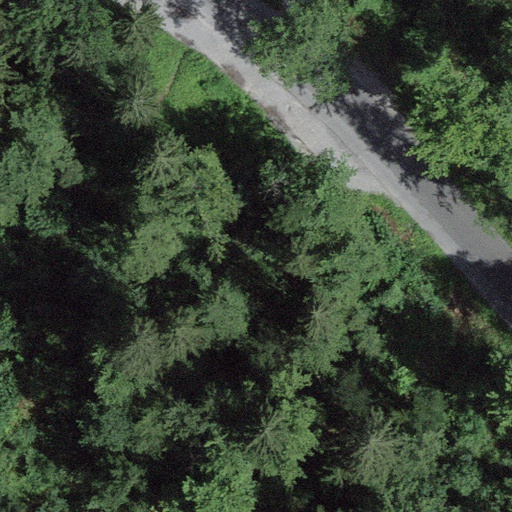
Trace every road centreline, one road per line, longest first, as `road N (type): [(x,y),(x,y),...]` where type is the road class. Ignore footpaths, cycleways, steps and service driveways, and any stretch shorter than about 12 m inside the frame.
road 1 (unclassified): [(116,0),(375,166),(511,304)]
road 2 (track): [(287,0),(375,166)]
